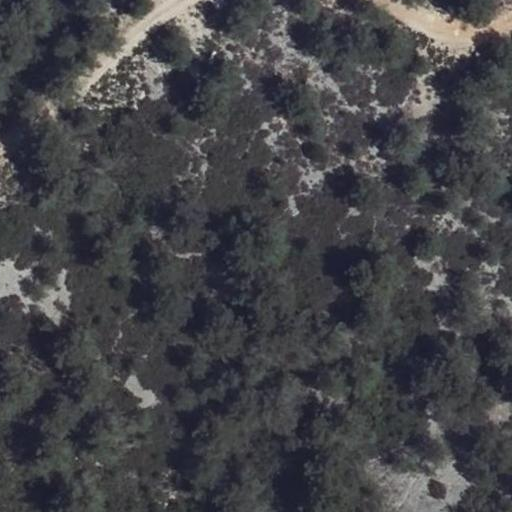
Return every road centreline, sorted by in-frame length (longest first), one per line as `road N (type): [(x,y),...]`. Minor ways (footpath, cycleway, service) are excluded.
road 1 (track): [(0,144),(145,22),(192,0)]
road 2 (track): [(394,0),(417,8),(511,1)]
